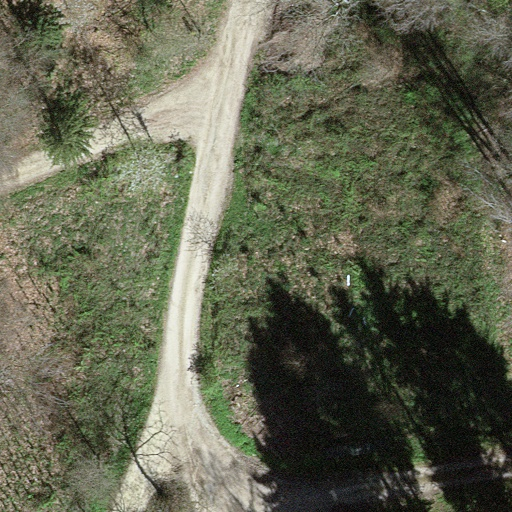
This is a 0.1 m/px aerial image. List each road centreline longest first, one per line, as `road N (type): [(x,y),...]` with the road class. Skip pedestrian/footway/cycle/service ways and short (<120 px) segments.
road 1 (track): [(182,379),(184,277),(249,0)]
road 2 (track): [(224,100),(0,184)]
road 3 (track): [(182,379),(128,511)]
road 4 (track): [(373,511),(511,477)]
road 5 (track): [(182,379),(211,511)]
